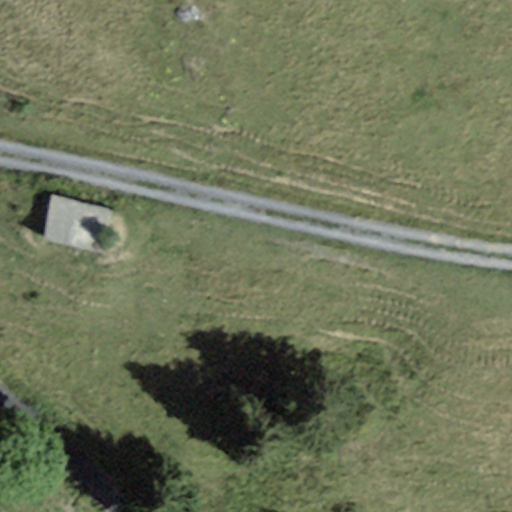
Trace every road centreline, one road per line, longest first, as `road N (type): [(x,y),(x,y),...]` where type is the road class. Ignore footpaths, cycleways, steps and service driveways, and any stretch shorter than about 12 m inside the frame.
road 1 (track): [(511,256),(336,232),(0,152)]
road 2 (residential): [(130,511),(0,394)]
